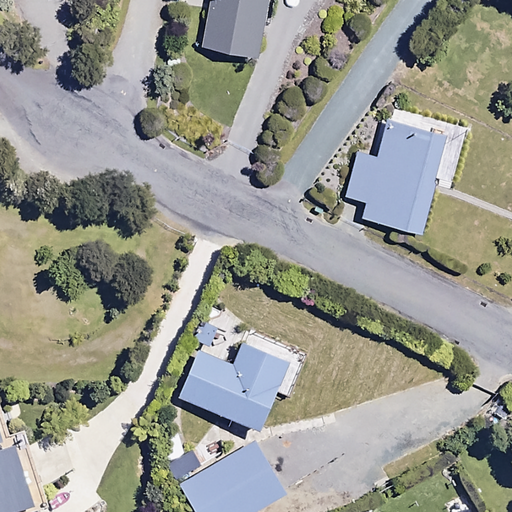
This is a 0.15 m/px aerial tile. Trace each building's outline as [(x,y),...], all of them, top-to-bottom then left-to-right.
[(211,0),(204,42),(261,52),(270,0),(211,0)] [(381,155),(357,149),(346,195),(366,200),(363,215),(423,230),(448,133),(390,118),(381,155)] [(181,395),(260,428),(288,363),(241,343),(233,362),(201,348),(181,395)] [(0,511),(26,511),(39,508),(17,443),(9,446),(0,418),(0,511)] [(175,429),(156,434),(164,460),(182,455),(175,429)] [(179,481),(196,511),(254,511),(288,492),(255,437),(179,481)]
